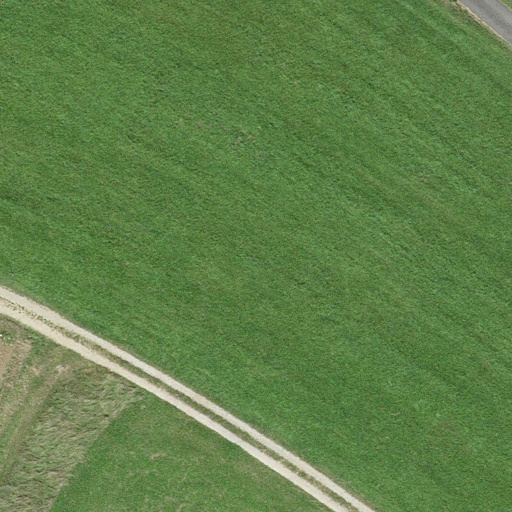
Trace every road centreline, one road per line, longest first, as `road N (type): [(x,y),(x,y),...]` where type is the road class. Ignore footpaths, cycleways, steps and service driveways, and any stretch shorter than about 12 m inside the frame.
road 1 (track): [(354,511),(179,395),(0,300)]
road 2 (track): [(0,455),(68,333)]
